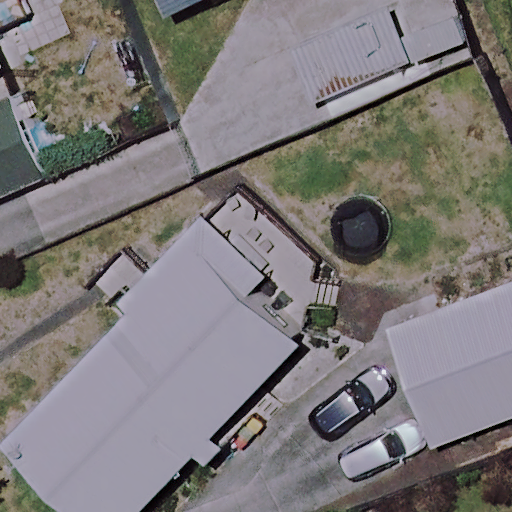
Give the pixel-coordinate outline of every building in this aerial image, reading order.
[(173,0),(180,12),(204,0),(173,0)] [(450,49),(430,0),(417,0),(297,47),(318,100),(450,49)] [(0,73),(12,68),(0,41),(0,73)] [(0,192),(43,175),(11,100),(0,104),(0,192)] [(144,511),(326,322),(215,215),(157,275),(130,249),(96,285),(133,321),(22,437),(99,511),(144,511)] [(511,415),(511,282),(388,328),(431,445),(511,415)]
